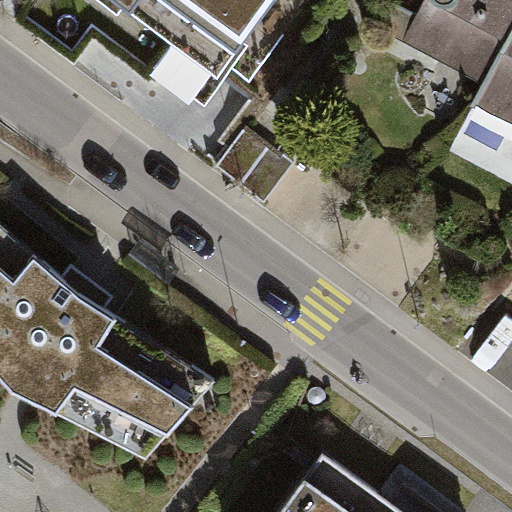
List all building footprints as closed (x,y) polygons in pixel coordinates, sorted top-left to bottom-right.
[(119,0),(99,0),(118,14),(126,5),(119,0)] [(273,0),(119,0),(126,5),(172,39),(218,73),(243,40),(273,0)] [(511,0),(425,0),(417,16),(446,32),(436,51),(487,77),(489,78),(511,31),(511,0)] [(446,32),(417,16),(399,6),(393,6),(389,7),(385,9),(381,12),(379,18),(380,23),(382,27),(385,31),(433,57),(436,51),(446,32)] [(511,31),(489,78),(487,77),(477,97),(511,114),(511,31)] [(249,44),(243,40),(218,73),(172,39),(155,64),(205,102),(249,44)] [(217,165),(265,201),(295,162),(248,125),(217,165)] [(83,292),(0,220),(0,372),(12,385),(147,454),(216,378),(83,292)] [(176,266),(143,241),(134,253),(168,278),(176,266)] [(366,511),(364,511),(378,491),(323,450),(276,511),(366,511)]
